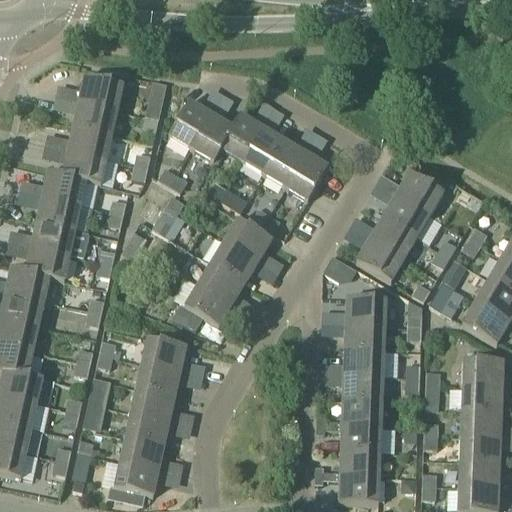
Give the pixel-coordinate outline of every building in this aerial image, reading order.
[(82,83),(76,109),(116,117),(121,92),(82,83)] [(166,142),(189,156),(210,121),(187,107),(166,142)] [(76,109),(71,133),(110,142),(116,117),(76,109)] [(146,110),(143,124),(158,127),(160,114),(146,110)] [(218,156),(219,157),(239,169),(260,133),(238,120),(230,133),(231,134),(218,156)] [(210,121),(189,156),(211,169),(219,157),(218,156),(231,134),(230,133),(210,121)] [(158,127),(143,124),(140,136),(155,139),(158,127)] [(71,133),(65,157),(105,165),(110,142),(71,133)] [(260,133),(239,169),(261,181),(282,146),(260,133)] [(282,146),(261,181),(283,194),(304,159),(282,146)] [(65,157),(60,181),(100,190),(105,165),(65,157)] [(304,159),(283,194),(305,208),(326,172),(304,159)] [(135,160),(132,171),(147,175),(150,163),(135,160)] [(147,175),(132,171),(129,186),(144,189),(147,175)] [(156,187),(167,194),(174,181),(163,174),(156,187)] [(45,178),(40,203),(79,212),(84,189),(99,193),(100,190),(60,181),(45,178)] [(406,180),(393,202),(428,223),(441,200),(421,189),(406,180)] [(421,189),(441,200),(446,192),(426,180),(421,189)] [(174,181),(167,194),(179,201),(183,194),(186,188),(174,181)] [(206,201),(216,208),(224,195),(214,189),(206,201)] [(217,208),(238,221),(246,209),(225,196),(217,208)] [(170,202),(163,213),(176,221),(183,210),(179,207),(170,202)] [(393,202),(379,225),(414,245),(428,223),(393,202)] [(40,203),(34,228),(74,236),(79,212),(40,203)] [(111,207),(108,218),(123,221),(125,210),(111,207)] [(176,221),(163,213),(156,225),(169,233),(176,221)] [(248,227),(259,234),(267,221),(256,215),(248,227)] [(123,221),(108,218),(105,233),(120,235),(123,221)] [(267,221),(259,234),(272,241),(280,229),(267,221)] [(379,225),(366,248),(401,268),(414,245),(379,225)] [(235,226),(221,248),(256,269),(270,247),(235,226)] [(34,228),(29,253),(68,261),(74,236),(34,228)] [(472,235),(466,246),(479,253),(486,241),(473,233),(472,235)] [(133,238),(126,249),(138,257),(145,246),(133,238)] [(511,242),(498,265),(511,272),(511,242)] [(442,246),(436,258),(449,265),(456,254),(442,246)] [(479,253),(466,246),(459,257),(472,264),(479,253)] [(221,248),(208,270),(243,291),(256,269),(221,248)] [(366,248),(354,268),(389,289),(401,268),(366,248)] [(138,257),(126,249),(119,261),(131,269),(138,257)] [(29,253),(23,277),(63,286),(68,261),(29,253)] [(100,256),(97,267),(112,271),(115,259),(100,256)] [(449,265),(436,258),(429,269),(442,276),(449,265)] [(511,272),(498,265),(485,286),(511,302),(511,272)] [(112,271),(97,267),(94,282),(109,285),(112,271)] [(333,285),(350,294),(359,278),(342,269),(333,285)] [(208,270),(195,291),(230,312),(243,291),(208,270)] [(8,274),(3,299),(43,308),(48,285),(62,289),(63,286),(23,277),(8,274)] [(511,302),(485,286),(472,308),(507,329),(511,320),(511,302)] [(453,296),(440,289),(434,300),(446,308),(453,296)] [(422,310),(430,297),(417,290),(410,302),(422,310)] [(230,312),(195,291),(181,314),(216,335),(230,312)] [(3,299),(0,311),(0,325),(37,333),(43,308),(3,299)] [(89,305),(86,318),(101,321),(104,308),(89,305)] [(344,305),(343,331),(383,332),(384,307),(344,305)] [(472,308),(459,330),(494,351),(507,329),(472,308)] [(101,321),(86,318),(83,331),(98,334),(101,321)] [(406,321),(406,333),(420,334),(421,321),(406,321)] [(0,325),(0,351),(31,358),(37,333),(0,325)] [(343,331),(342,356),(382,358),(383,332),(343,331)] [(420,334),(406,333),(405,347),(420,347),(420,334)] [(144,345),(139,371),(178,379),(184,354),(144,345)] [(100,348),(97,361),(111,365),(114,351),(100,348)] [(31,358),(0,351),(0,378),(1,378),(1,377),(26,383),(26,382),(31,358)] [(78,355),(75,368),(90,371),(92,359),(78,355)] [(342,356),(341,382),(381,383),(382,358),(342,356)] [(111,365),(97,361),(94,374),(109,377),(111,365)] [(461,366),(460,393),(500,395),(501,368),(461,366)] [(90,371),(75,368),(72,382),(87,385),(90,371)] [(139,371),(133,395),(173,404),(178,379),(139,371)] [(404,371),(404,384),(419,385),(419,372),(404,371)] [(1,378),(0,382),(0,402),(35,411),(41,385),(26,382),(26,383),(1,377),(1,378)] [(424,379),(423,392),(438,392),(439,379),(424,379)] [(341,382),(340,407),(380,409),(381,383),(341,382)] [(419,385),(404,384),(403,398),(418,399),(419,385)] [(53,413),(55,391),(43,391),(42,412),(53,413)] [(438,392),(423,392),(423,406),(438,406),(438,392)] [(460,393),(459,418),(499,420),(500,395),(460,393)] [(133,395),(128,420),(167,429),(173,404),(133,395)] [(89,397),(86,411),(100,414),(103,400),(89,397)] [(0,402),(0,429),(29,436),(35,411),(0,402)] [(67,405),(64,417),(79,420),(82,408),(67,405)] [(323,428),(323,436),(339,436),(339,437),(339,433),(379,435),(380,409),(340,407),(339,429),(323,428)] [(100,414),(86,411),(83,423),(98,426),(100,414)] [(79,420),(64,417),(61,431),(76,434),(79,420)] [(459,418),(458,443),(498,445),(499,420),(459,418)] [(128,420),(123,445),(162,453),(167,429),(128,420)] [(315,440),(322,440),(322,436),(323,436),(323,428),(323,424),(315,423),(315,440)] [(0,429),(0,455),(24,461),(29,436),(0,429)] [(422,429),(422,442),(436,443),(437,430),(422,429)] [(339,437),(338,458),(378,460),(379,435),(339,433),(339,437)] [(402,449),(416,449),(416,436),(403,435),(402,449)] [(436,443),(422,442),(421,456),(436,457),(436,443)] [(458,443),(457,469),(497,470),(498,445),(458,443)] [(123,445),(117,470),(156,478),(162,453),(123,445)] [(78,447),(75,461),(76,461),(89,464),(92,450),(78,447)] [(56,454),(53,467),(68,470),(71,457),(56,454)] [(24,461),(0,455),(0,481),(18,485),(24,461)] [(321,478),(321,486),(336,486),(336,487),(337,487),(337,483),(377,485),(378,460),(338,458),(337,479),(321,478)] [(89,464),(76,461),(73,473),(87,476),(89,464)] [(68,470),(53,467),(51,480),(65,483),(68,470)] [(457,469),(456,494),(496,495),(497,470),(457,469)] [(108,494),(106,505),(137,511),(141,511),(143,501),(151,503),(156,478),(117,470),(112,494),(108,494)] [(313,490),(320,491),(320,486),(321,486),(321,478),(321,474),(314,474),(313,490)] [(420,480),(420,492),(435,493),(435,481),(420,480)] [(337,487),(336,487),(336,509),(376,511),(377,485),(337,483),(337,487)] [(399,499),(414,499),(414,486),(400,486),(399,499)] [(80,500),(82,490),(73,488),(71,498),(80,500)] [(435,493),(420,492),(419,507),(434,507),(435,493)] [(495,511),(496,495),(456,494),(456,497),(447,497),(446,511),(495,511)]
